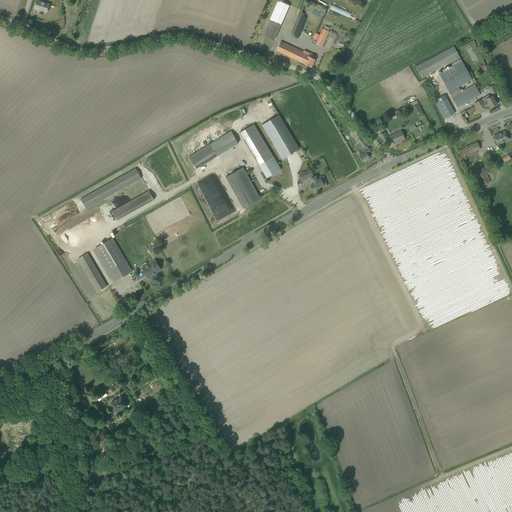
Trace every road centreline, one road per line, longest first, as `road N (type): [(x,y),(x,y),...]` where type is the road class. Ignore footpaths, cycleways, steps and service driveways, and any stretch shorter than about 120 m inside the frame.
road 1 (tertiary): [(0,378),(391,164)]
road 2 (unclassified): [(391,164),(359,116),(297,69),(187,36),(90,48),(0,16)]
road 3 (tertiary): [(391,164),(511,110)]
